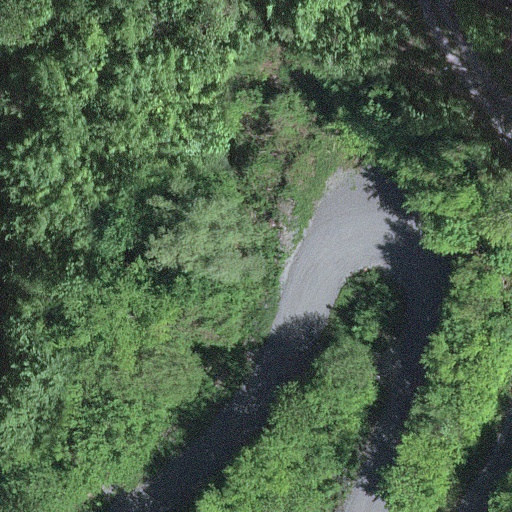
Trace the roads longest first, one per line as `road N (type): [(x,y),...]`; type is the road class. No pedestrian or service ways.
road 1 (track): [(155,511),(272,382),(310,262),(336,236),(386,230),(426,259),(433,320),(366,511)]
road 2 (track): [(436,0),(511,126)]
